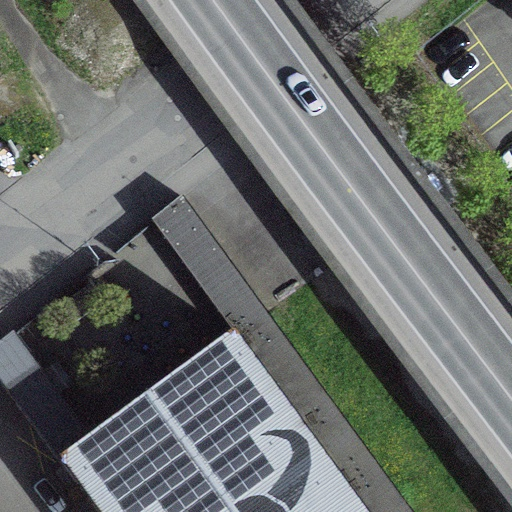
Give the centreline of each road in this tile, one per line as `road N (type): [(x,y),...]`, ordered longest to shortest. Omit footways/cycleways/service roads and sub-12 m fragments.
road 1 (secondary): [(511,397),(215,0)]
road 2 (residential): [(511,429),(237,65)]
road 3 (residential): [(237,65),(0,249)]
